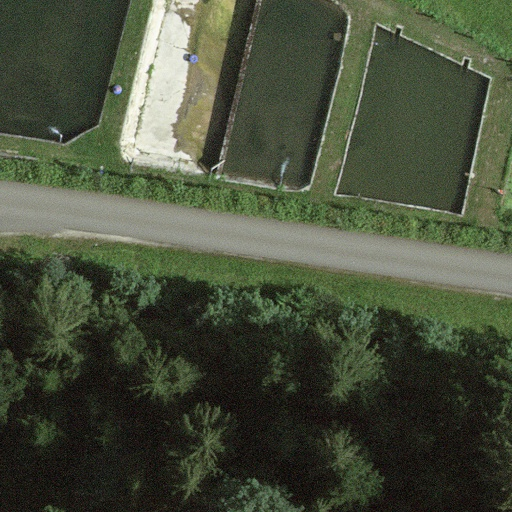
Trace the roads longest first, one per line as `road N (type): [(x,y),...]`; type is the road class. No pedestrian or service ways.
road 1 (unclassified): [(511,276),(0,201)]
road 2 (track): [(0,488),(144,511)]
